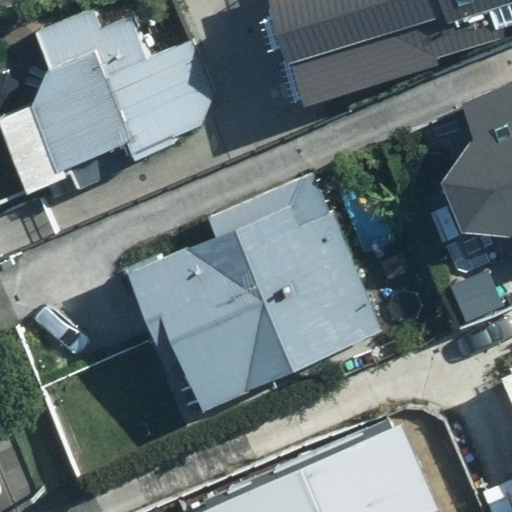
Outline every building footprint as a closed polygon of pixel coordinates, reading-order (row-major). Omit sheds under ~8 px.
[(511,0),(262,0),(300,111),(511,40),(511,0)] [(147,59),(130,16),(104,26),(97,10),(34,35),(46,73),(30,103),(0,115),(0,188),(220,102),(195,40),(147,59)] [(511,85),(465,105),(511,215),(511,85)] [(207,215),(214,231),(128,268),(190,411),(377,330),(309,172),(207,215)] [(511,345),(487,355),(511,416),(511,345)] [(441,511),(453,508),(413,407),(188,496),(194,511),(441,511)]
